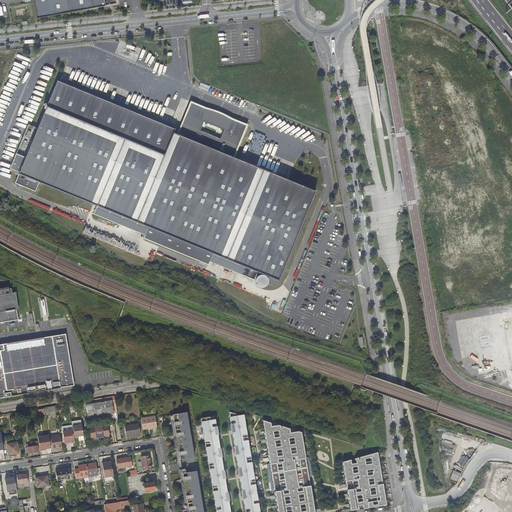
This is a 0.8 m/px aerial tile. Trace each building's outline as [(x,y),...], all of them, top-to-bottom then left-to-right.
[(31,0),(35,18),(37,18),(116,2),(115,0),(31,0)] [(12,164),(22,169),(18,179),(38,188),(42,180),(99,204),(96,212),(147,234),(145,237),(210,264),(211,262),(254,281),(258,273),(280,282),(318,194),(234,158),(248,127),(219,114),(191,103),(179,132),(175,130),(171,128),(172,126),(63,79),(62,81),(58,80),(38,127),(30,124),(12,164)] [(0,325),(6,324),(7,323),(10,322),(10,324),(16,323),(15,321),(19,320),(17,310),(20,310),(17,294),(13,294),(12,290),(0,292),(0,325)] [(511,310),(455,320),(461,358),(475,356),(478,374),(511,369),(511,374),(511,310)] [(0,397),(4,397),(6,398),(75,386),(67,338),(64,337),(64,335),(56,337),(56,338),(4,347),(4,345),(0,345),(0,397)] [(114,414),(114,413),(112,400),(109,401),(106,401),(86,405),(88,418),(114,414)] [(229,412),(231,424),(235,423),(236,431),(232,432),(234,446),(239,445),(240,453),(236,454),(238,468),(242,467),(244,475),(239,476),(242,490),(246,489),(247,498),(243,498),(245,511),(250,511),(249,511),(256,511),(257,511),(259,511),(257,498),(254,498),(253,490),(255,489),(253,476),(251,476),(249,468),(252,467),(249,454),(247,454),(246,446),(248,446),(246,432),(243,432),(243,428),(245,428),(243,414),(239,415),(229,412)] [(187,414),(173,416),(181,460),(195,458),(187,414)] [(146,418),(141,418),(143,430),(154,428),(154,426),(157,426),(156,416),(146,418)] [(181,460),(173,416),(170,416),(178,461),(181,460)] [(229,511),(228,502),(224,503),(223,495),(227,494),(225,480),(220,480),(219,473),(223,472),(221,459),(217,459),(216,452),(220,451),(218,438),(213,438),(212,430),(216,430),(215,423),(210,423),(210,420),(201,421),(203,435),(206,434),(206,438),(204,439),(206,452),(208,452),(210,460),(208,461),(210,474),(212,474),(213,482),(211,482),(213,496),(216,496),(217,504),(215,504),(216,511),(229,511)] [(313,511),(309,482),(309,480),(302,434),(265,423),(274,486),(274,488),(277,511),(313,511)] [(127,436),(141,434),(140,424),(126,426),(127,436)] [(81,425),(72,427),(73,431),(74,439),(78,438),(78,437),(83,436),(81,425)] [(107,425),(90,427),(92,439),(109,436),(107,425)] [(71,442),(75,441),(74,439),(73,431),(63,432),(64,445),(68,444),(68,442),(71,442)] [(49,435),(38,437),(40,450),(47,449),(51,448),(49,435)] [(53,449),(62,447),(60,437),(51,439),(53,449)] [(38,452),(36,441),(30,443),(31,447),(25,448),(26,454),(38,452)] [(18,453),(16,443),(6,444),(8,455),(18,453)] [(372,508),(381,507),(380,502),(385,502),(378,453),(346,462),(342,463),(344,474),(344,477),(349,511),(372,508)] [(141,457),(144,471),(152,469),(150,455),(141,457)] [(132,457),(120,459),(122,468),(133,466),(132,457)] [(114,476),(111,461),(102,463),(105,477),(114,476)] [(86,464),(88,477),(88,478),(101,475),(100,468),(97,468),(97,466),(95,466),(94,463),(86,464)] [(78,469),(74,470),(76,479),(84,478),(88,477),(86,464),(78,465),(79,468),(78,469)] [(454,467),(450,478),(457,481),(462,470),(454,467)] [(57,480),(71,478),(69,469),(56,471),(57,480)] [(182,470),(183,474),(189,511),(203,511),(197,472),(186,474),(185,470),(182,470)] [(27,474),(17,475),(18,484),(28,482),(27,474)] [(189,511),(183,474),(180,475),(186,511),(189,511)] [(49,485),(47,475),(35,477),(37,487),(49,485)] [(17,494),(15,478),(5,479),(7,492),(8,492),(9,495),(17,494)] [(155,486),(154,482),(144,484),(145,493),(156,491),(155,486)] [(121,502),(121,505),(122,509),(125,509),(124,506),(131,505),(130,500),(128,501),(121,502)] [(121,505),(121,502),(106,504),(104,505),(105,509),(105,511),(110,511),(110,509),(118,507),(117,506),(121,505)]
